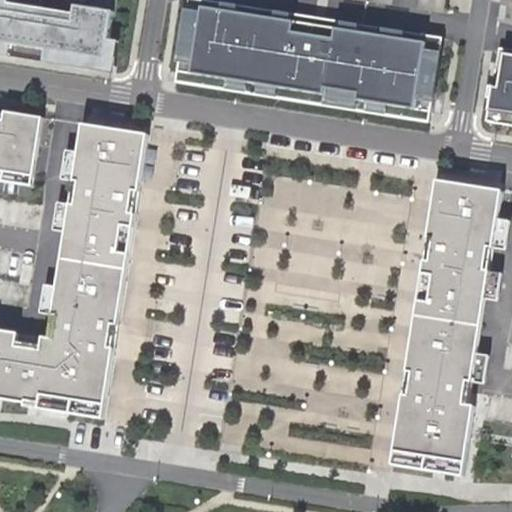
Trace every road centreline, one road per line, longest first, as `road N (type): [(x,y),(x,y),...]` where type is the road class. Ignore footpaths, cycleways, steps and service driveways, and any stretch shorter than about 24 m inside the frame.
road 1 (residential): [(143,100),(457,148)]
road 2 (residential): [(410,511),(123,466)]
road 3 (residential): [(481,0),(457,148)]
road 4 (residential): [(0,76),(143,100)]
road 5 (residential): [(123,466),(0,447)]
